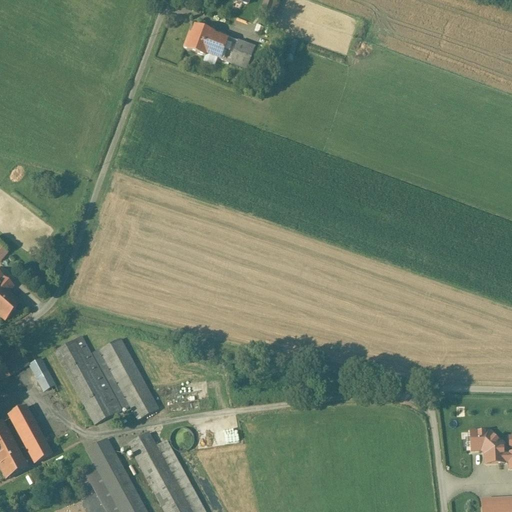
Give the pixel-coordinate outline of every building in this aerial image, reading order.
[(280,3),(273,0),(265,0),(260,12),(275,18),(280,3)] [(205,58),(206,56),(212,37),(213,35),(195,29),(190,42),(187,41),(184,50),(205,58)] [(226,42),(212,37),(206,56),(247,70),(254,49),(227,39),(226,42)] [(0,264),(8,255),(0,247),(0,264)] [(0,276),(0,317),(5,322),(20,306),(8,294),(13,288),(0,276)] [(91,357),(81,339),(75,342),(115,415),(121,412),(91,357)] [(120,341),(99,352),(130,408),(138,422),(158,411),(147,391),(120,341)] [(115,415),(75,342),(54,353),(95,427),(115,415)] [(130,408),(99,352),(94,355),(124,411),(130,408)] [(0,360),(0,382),(9,378),(4,367),(0,360)] [(40,360),(29,366),(44,393),(55,387),(40,360)] [(14,361),(4,367),(9,378),(20,372),(14,361)] [(25,408),(9,417),(10,420),(3,423),(15,445),(22,441),(35,465),(51,456),(25,408)] [(3,423),(0,425),(0,470),(6,481),(28,469),(15,445),(3,423)] [(184,431),(178,431),(176,432),(174,433),(172,436),(170,439),(169,444),(170,448),(172,452),(174,454),(178,456),(182,456),(187,455),(190,452),(192,449),(193,444),(192,439),(189,434),(184,431)] [(511,470),(511,454),(509,454),(509,455),(504,455),(503,447),(488,433),(470,434),(471,453),(481,452),(485,455),(485,465),(504,465),(504,464),(509,463),(509,471),(511,470)] [(190,511),(149,435),(128,446),(163,511),(190,511)] [(145,511),(107,441),(86,452),(118,511),(145,511)] [(511,511),(511,499),(481,501),(481,511),(511,511)]
